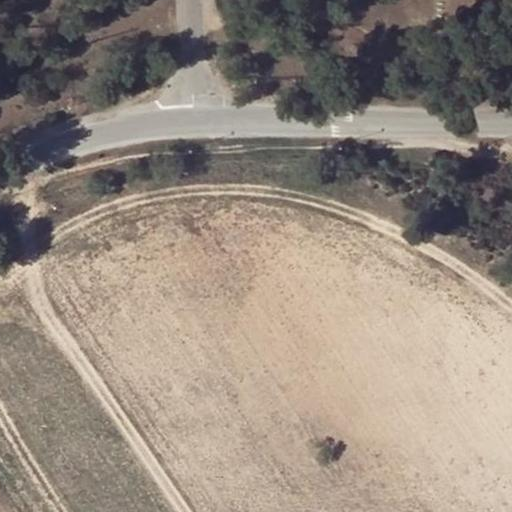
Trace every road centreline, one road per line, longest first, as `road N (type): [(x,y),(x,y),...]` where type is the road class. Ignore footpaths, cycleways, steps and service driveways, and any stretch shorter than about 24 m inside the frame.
road 1 (track): [(0,286),(63,228),(211,184),(316,192),(440,245),(511,301)]
road 2 (unclassified): [(511,121),(190,126),(78,140),(0,166)]
road 3 (track): [(68,511),(0,408)]
